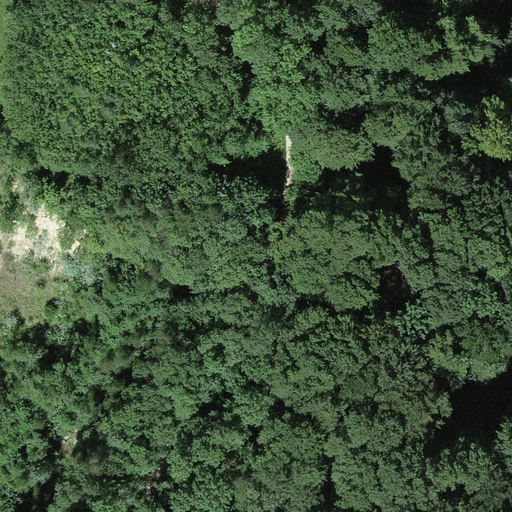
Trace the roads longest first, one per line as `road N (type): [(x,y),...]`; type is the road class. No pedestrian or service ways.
road 1 (track): [(141,511),(161,471),(236,397),(260,361),(291,184),(294,137),(285,96),(238,24),(207,0)]
road 2 (track): [(238,24),(282,26),(322,42),(347,65),(374,102),(404,195)]
